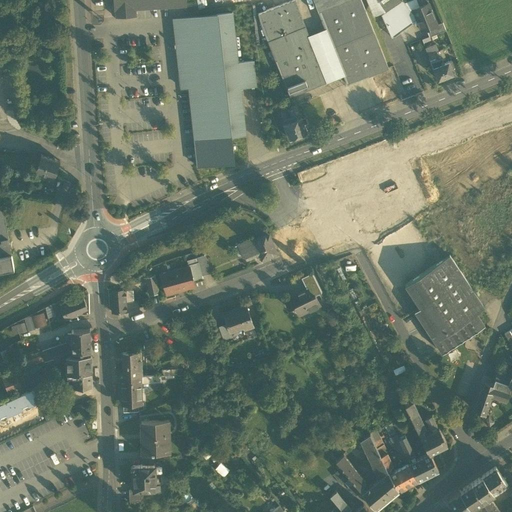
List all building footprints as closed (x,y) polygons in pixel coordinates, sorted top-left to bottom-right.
[(113,0),(114,9),(115,9),(136,7),(147,7),(148,7),(160,6),(160,7),(161,6),(172,5),(172,6),(173,6),(173,5),(185,4),(185,5),(186,5),(186,4),(186,0),(113,0)] [(318,10),(325,28),(309,34),(305,25),(305,24),(304,24),(294,0),(288,0),(258,12),(260,21),(268,40),(290,96),(327,81),(344,75),(347,84),(388,68),(373,30),(361,0),(314,0),(318,10)] [(385,11),(376,0),(366,0),(373,16),(385,11)] [(402,0),(376,0),(385,11),(381,14),(391,37),(416,19),(412,9),(410,10),(405,3),(402,0)] [(416,0),(412,0),(405,3),(410,10),(412,9),(419,6),(416,0)] [(416,19),(421,31),(426,29),(437,25),(437,24),(428,2),(419,6),(412,9),(416,19)] [(136,7),(115,9),(115,16),(136,15),(136,7)] [(195,139),(207,138),(208,138),(219,136),(219,137),(220,137),(220,136),(230,135),(232,135),(244,134),(245,134),(245,133),(244,133),(243,122),(243,121),(243,122),(242,110),(240,99),(241,98),(240,98),(239,87),(242,86),(242,85),(249,84),(249,86),(250,86),(250,85),(255,85),(255,84),(254,73),(254,72),(252,60),(253,60),(253,59),(252,59),(252,60),(237,62),(237,61),(236,61),(235,49),(236,49),(235,49),(234,37),(234,36),(232,24),(233,24),(233,23),(232,23),(231,11),(216,13),(216,12),(215,13),(216,13),(216,17),(216,18),(183,22),(183,21),(182,21),(183,31),(175,32),(176,37),(176,38),(177,49),(177,50),(179,62),(178,62),(179,62),(180,74),(181,86),(181,87),(182,87),(182,86),(189,85),(189,86),(190,96),(190,97),(192,107),(191,107),(192,107),(193,117),(192,117),(192,118),(193,118),(194,128),(193,128),(193,129),(194,128),(195,139)] [(215,13),(182,17),(182,21),(183,21),(183,22),(216,18),(216,17),(216,13),(215,13)] [(183,31),(182,21),(182,17),(174,18),(175,32),(183,31)] [(426,29),(429,37),(445,30),(442,22),(437,24),(437,25),(426,29)] [(433,68),(438,80),(439,80),(439,79),(452,74),(453,74),(450,67),(453,66),(451,61),(443,64),(440,56),(432,59),(430,60),(431,62),(430,62),(433,68)] [(288,135),(290,139),(296,136),(307,131),(303,123),(307,121),(305,117),(302,118),(301,116),(300,116),(296,104),(288,108),(291,117),(283,120),(284,123),(289,135),(288,135)] [(280,111),(283,120),(291,117),(288,108),(280,111)] [(231,144),(230,135),(220,136),(220,137),(219,137),(219,136),(208,138),(207,138),(195,139),(196,148),(196,149),(197,157),(196,157),(196,158),(197,158),(198,166),(197,166),(197,167),(198,167),(198,166),(210,165),(221,163),(221,164),(222,164),(233,162),(232,153),(233,153),(232,153),(231,144),(232,144),(231,144)] [(59,160),(40,154),(39,157),(41,157),(43,159),(43,160),(58,165),(59,160)] [(37,160),(38,162),(35,170),(54,176),(58,165),(43,160),(43,159),(41,157),(39,157),(38,158),(37,159),(37,160)] [(0,203),(0,254),(11,252),(2,203),(0,203)] [(268,235),(255,241),(258,250),(260,254),(263,262),(268,259),(267,257),(276,253),(268,235)] [(256,251),(258,250),(255,241),(254,238),(244,242),(249,254),(256,251)] [(0,269),(14,267),(11,252),(0,254),(0,269)] [(197,258),(198,262),(202,275),(210,273),(205,255),(197,257),(197,258)] [(405,284),(420,307),(464,277),(450,255),(405,284)] [(203,280),(202,275),(198,262),(191,264),(188,265),(189,268),(190,268),(194,282),(203,280)] [(163,275),(168,294),(195,286),(194,282),(190,268),(189,268),(163,275)] [(308,290),(311,297),(315,295),(315,296),(322,293),(312,273),(301,278),(307,290),(308,290)] [(147,278),(150,294),(157,293),(154,276),(147,278)] [(484,308),(464,277),(420,307),(414,310),(442,353),(466,337),(467,338),(469,339),(470,336),(469,335),(484,325),(477,313),(484,308)] [(137,301),(133,302),(127,304),(126,291),(126,290),(110,290),(112,312),(126,312),(138,308),(137,301)] [(296,306),(300,314),(309,310),(310,310),(318,306),(317,306),(320,305),(315,296),(315,295),(311,297),(308,290),(307,290),(304,292),(304,291),(299,294),(285,301),(289,309),(296,306)] [(63,312),(66,319),(82,313),(81,311),(87,309),(84,300),(78,302),(78,301),(61,308),(63,312)] [(228,324),(230,331),(231,331),(243,326),(245,329),(254,326),(246,305),(224,314),(228,324)] [(32,316),(35,327),(46,325),(43,314),(32,316)] [(219,327),(224,340),(232,337),(231,331),(230,331),(228,324),(219,327)] [(72,343),(72,348),(67,348),(65,344),(42,352),(45,360),(67,352),(72,352),(90,351),(89,329),(72,330),(72,334),(68,334),(68,343),(72,343)] [(146,342),(151,355),(156,353),(152,340),(146,342)] [(28,355),(31,362),(42,358),(39,351),(28,355)] [(123,353),(124,376),(140,376),(140,370),(140,367),(142,367),(142,352),(123,353)] [(66,356),(67,373),(73,373),(91,372),(90,360),(91,360),(91,359),(89,359),(89,356),(90,356),(90,355),(68,355),(66,356)] [(0,375),(0,377),(5,392),(22,385),(16,370),(0,375)] [(73,373),(73,380),(63,385),(65,391),(74,387),(92,387),(91,372),(73,373)] [(509,378),(510,377),(497,372),(495,379),(507,384),(509,378)] [(120,377),(122,405),(123,405),(142,404),(141,382),(141,376),(140,376),(124,376),(120,377)] [(492,385),(509,391),(511,385),(507,384),(495,379),(492,385)] [(484,382),(482,388),(493,392),(491,396),(506,401),(509,391),(492,385),(484,382)] [(397,388),(401,396),(410,392),(405,383),(397,388)] [(0,417),(38,400),(32,388),(0,403),(0,417)] [(485,413),(491,396),(493,392),(482,388),(481,388),(473,409),(485,413)] [(401,396),(405,404),(412,400),(413,401),(416,399),(412,391),(410,392),(401,396)] [(438,426),(437,427),(424,433),(422,429),(426,427),(425,426),(413,401),(412,400),(405,404),(429,451),(429,452),(447,443),(438,426)] [(123,405),(123,413),(137,412),(137,409),(144,409),(143,404),(142,404),(123,405)] [(429,425),(425,426),(426,427),(422,429),(424,433),(437,427),(436,425),(431,414),(425,417),(429,425)] [(142,453),(153,453),(169,453),(169,452),(166,452),(165,421),(168,421),(168,420),(141,421),(142,453)] [(375,428),(369,431),(377,447),(383,444),(375,428)] [(360,439),(374,468),(384,462),(381,455),(377,447),(369,431),(360,439)] [(400,457),(406,453),(398,438),(396,434),(390,436),(400,457)] [(405,435),(398,438),(406,453),(409,461),(413,459),(411,455),(414,453),(405,435)] [(377,447),(381,455),(387,452),(383,444),(377,447)] [(429,451),(413,459),(409,461),(409,462),(418,478),(437,468),(429,452),(429,451)] [(393,465),(387,452),(381,455),(384,462),(388,469),(398,489),(413,481),(418,478),(409,462),(403,465),(392,471),(390,466),(393,465)] [(361,490),(362,491),(365,488),(362,485),(365,483),(365,480),(343,453),(336,459),(341,466),(350,477),(354,482),(361,490)] [(229,469),(220,462),(215,469),(223,476),(229,469)] [(374,468),(378,477),(388,469),(384,462),(374,468)] [(133,489),(140,489),(158,488),(158,478),(155,478),(154,464),(142,465),(132,465),(133,483),(133,489)] [(341,484),(343,482),(350,477),(341,466),(332,473),(341,484)] [(495,466),(482,475),(493,492),(507,483),(495,466)] [(388,469),(378,477),(392,494),(398,489),(388,469)] [(471,482),(482,499),(487,496),(493,492),(482,475),(471,482)] [(343,482),(347,487),(348,486),(354,482),(350,477),(343,482)] [(375,508),(392,494),(378,477),(369,485),(365,488),(362,491),(375,508)] [(348,486),(355,495),(361,490),(354,482),(348,486)] [(471,507),(478,503),(482,499),(471,482),(460,490),(471,507)] [(129,489),(129,501),(141,501),(140,489),(133,489),(129,489)] [(330,495),(333,498),(339,493),(336,489),(330,495)] [(456,492),(468,509),(471,507),(460,490),(456,492)] [(463,511),(468,509),(456,492),(447,498),(456,511),(459,508),(462,511),(463,511)] [(342,509),(344,511),(371,511),(363,502),(356,508),(352,504),(350,506),(339,493),(333,498),(342,509)] [(488,498),(487,496),(482,499),(490,511),(500,511),(490,497),(488,498)] [(490,511),(482,499),(478,503),(479,505),(477,506),(481,511),(490,511)]
